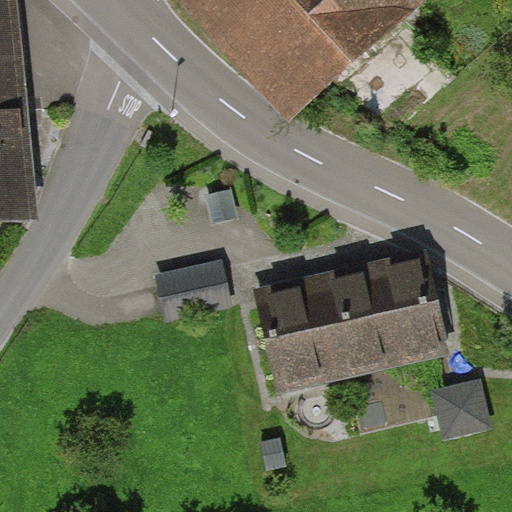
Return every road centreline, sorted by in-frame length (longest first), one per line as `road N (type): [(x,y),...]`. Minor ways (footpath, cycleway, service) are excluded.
road 1 (tertiary): [(153,40),(268,136),(511,265)]
road 2 (residential): [(153,40),(129,67),(94,153),(0,322)]
